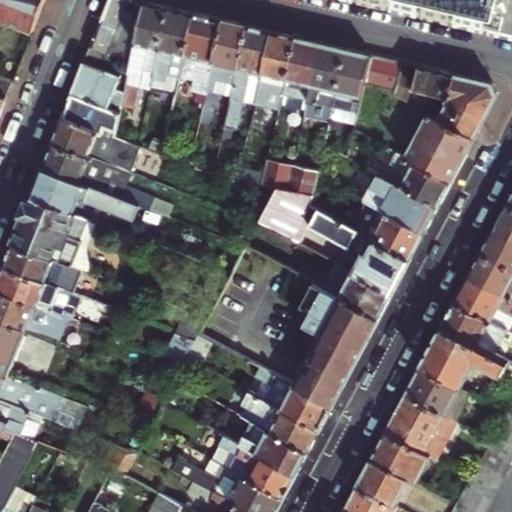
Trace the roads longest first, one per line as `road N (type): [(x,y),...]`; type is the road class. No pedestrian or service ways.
road 1 (residential): [(511,139),(309,511)]
road 2 (residential): [(242,0),(511,65)]
road 3 (residential): [(0,196),(76,0)]
